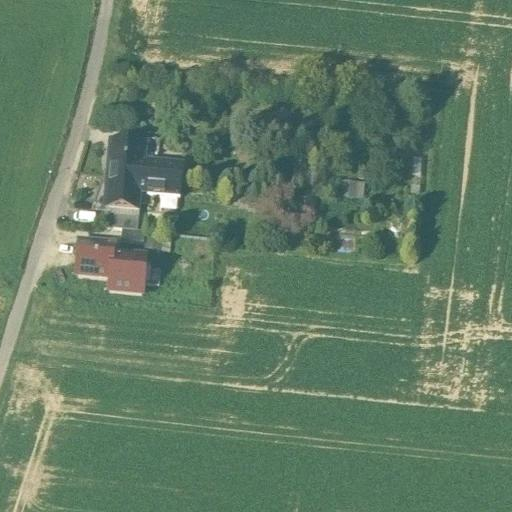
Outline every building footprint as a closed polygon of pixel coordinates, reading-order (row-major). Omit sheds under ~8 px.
[(143,153),(111,150),(109,180),(179,187),(180,171),(141,168),(143,153)] [(179,187),(109,180),(106,215),(137,217),(139,202),(177,206),(179,187)] [(362,182),(349,182),(349,198),(362,198),(362,182)] [(136,223),(106,221),(105,232),(119,234),(135,235),(136,223)] [(135,235),(119,234),(118,245),(141,248),(142,236),(135,235)] [(114,252),(78,247),(74,281),(110,286),(114,252)]
